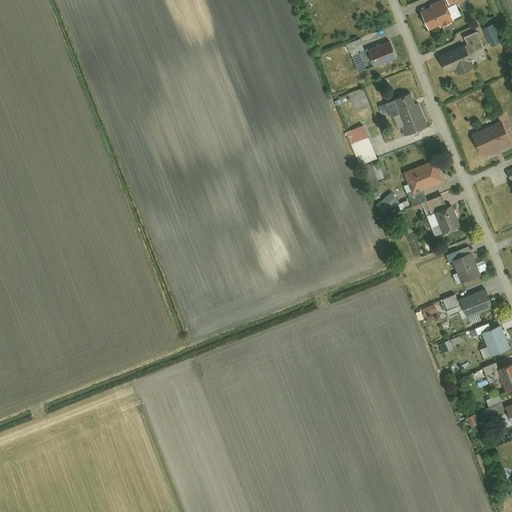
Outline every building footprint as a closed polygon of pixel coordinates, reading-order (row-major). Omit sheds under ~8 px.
[(435,6),(423,11),(430,28),(442,23),(443,26),(456,20),(447,0),(440,0),(434,3),(435,6)] [(495,22),(485,27),(493,45),(503,41),(495,22)] [(485,45),(479,30),(464,37),(467,44),(471,52),(485,45)] [(353,55),(366,50),(361,37),(348,42),(353,55)] [(392,40),(369,49),(376,65),(398,56),(392,40)] [(467,44),(441,56),(448,71),(457,66),(460,71),(476,64),(471,52),(467,44)] [(360,71),(376,65),(369,49),(366,50),(353,55),(360,71)] [(413,92),(387,102),(393,115),(394,114),(400,128),(403,126),(406,134),(430,125),(420,101),(417,102),(413,92)] [(511,139),(503,119),(474,132),(484,154),(511,140),(511,139)] [(365,124),(347,131),(352,145),(370,138),(365,124)] [(446,178),(438,158),(407,170),(411,182),(415,191),(425,187),(446,178)] [(411,182),(407,184),(415,205),(423,201),(430,199),(425,187),(415,191),(411,182)] [(393,191),(379,203),(386,212),(401,200),(393,191)] [(430,199),(423,201),(428,214),(437,211),(449,206),(444,193),(430,199)] [(449,206),(437,211),(445,231),(462,225),(453,204),(449,206)] [(461,248),(447,253),(450,261),(454,259),(464,255),(461,248)] [(464,255),(454,259),(462,281),(481,274),(472,252),(464,255)] [(486,289),(462,298),(469,316),(493,306),(486,289)] [(457,293),(445,298),(449,309),(462,304),(457,293)] [(489,321),(472,328),(475,336),(484,332),(492,329),(489,321)] [(492,329),(484,332),(493,355),(511,347),(503,325),(492,329)] [(497,361),(485,367),(491,381),(503,375),(500,368),(497,361)] [(511,362),(500,368),(503,375),(509,390),(511,388),(511,362)] [(503,401),(500,394),(488,399),(491,406),(503,401)] [(503,401),(491,406),(495,416),(510,410),(508,405),(506,400),(503,401)] [(468,416),(472,425),(480,422),(477,413),(468,416)]
